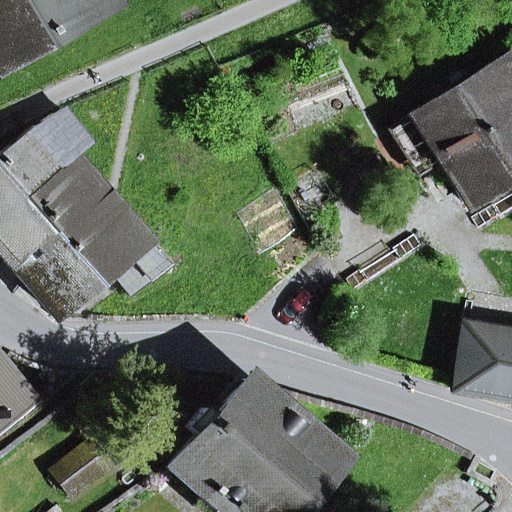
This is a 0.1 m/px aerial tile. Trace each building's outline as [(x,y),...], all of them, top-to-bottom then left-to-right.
[(108,0),(0,0),(0,63),(96,13),(94,9),(108,0)] [(438,162),(462,202),(511,172),(511,64),(507,56),(409,114),(411,117),(438,162)] [(66,178),(70,182),(86,170),(75,155),(88,145),(60,110),(43,118),(0,153),(0,204),(17,190),(32,207),(66,178)] [(414,176),(438,162),(411,117),(388,132),(414,176)] [(100,198),(104,191),(104,190),(86,170),(70,182),(66,178),(32,207),(17,190),(0,204),(0,249),(14,267),(54,234),(53,233),(88,203),(90,206),(100,198)] [(128,298),(167,266),(104,190),(104,191),(100,198),(90,206),(88,203),(53,233),(54,234),(14,267),(52,319),(108,271),(128,298)] [(511,332),(461,324),(449,388),(511,399),(511,332)] [(0,375),(0,415),(19,400),(0,375)] [(217,511),(285,511),(334,459),(243,380),(210,417),(201,409),(184,428),(193,436),(166,466),(217,511)] [(88,441),(48,472),(68,498),(108,467),(88,441)]
